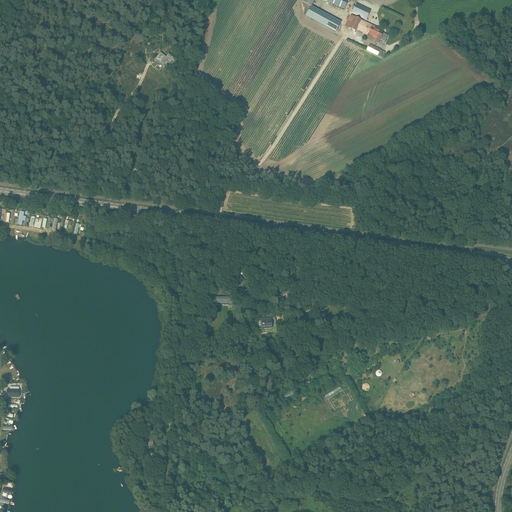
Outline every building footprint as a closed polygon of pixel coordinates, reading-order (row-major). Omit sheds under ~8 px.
[(324,0),(344,9),(348,0),(324,0)] [(352,13),(365,19),(370,10),(357,4),(355,7),(353,6),(352,9),(354,10),(352,13)] [(313,19),(318,11),(311,7),(306,15),(313,19)] [(380,40),(382,41),(384,38),(386,34),(377,30),(378,28),(354,17),(349,28),(356,31),(356,30),(363,33),(362,34),(368,36),(368,35),(380,40)] [(369,44),(366,51),(378,56),(381,50),(369,44)] [(165,57),(160,53),(159,53),(160,53),(158,56),(157,56),(155,59),(163,66),(168,60),(170,62),(173,58),(167,53),(165,57)] [(17,223),(22,224),(23,220),(25,221),(26,216),(23,216),(24,212),(20,211),(17,223)] [(30,225),(33,226),(34,220),(38,221),(39,218),(32,216),(30,225)] [(234,282),(238,286),(243,281),(239,277),(234,282)] [(242,290),(248,296),(253,291),(247,286),(242,290)] [(229,297),(214,296),(214,304),(228,305),(228,306),(232,306),(233,299),(229,299),(229,297)] [(273,333),(276,332),(277,332),(276,328),(276,324),(276,318),(271,318),(268,319),(261,319),(261,321),(259,321),(259,325),(261,325),(262,329),(259,329),(260,333),(268,333),(272,333),(273,333)] [(324,395),(326,398),(342,390),(340,386),(324,395)] [(7,398),(20,398),(20,389),(7,389),(7,398)]
